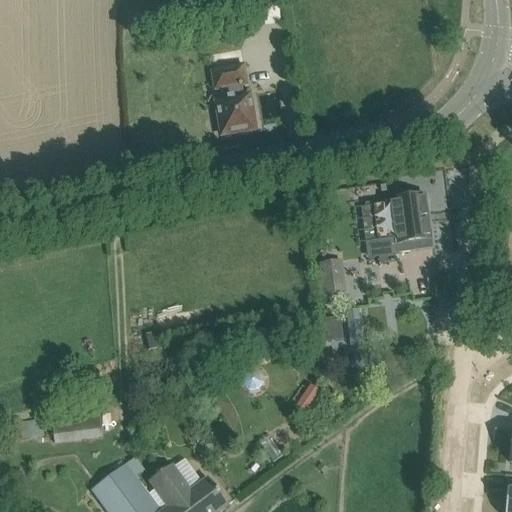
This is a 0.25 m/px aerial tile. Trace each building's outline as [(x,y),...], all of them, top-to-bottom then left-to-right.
[(241,86),(247,85),(244,67),(212,72),(215,91),(221,90),(223,102),(217,103),(223,135),(255,130),(249,98),(243,99),(241,86)] [(366,212),(363,213),(369,259),(415,252),(415,254),(433,251),(425,196),(365,205),(366,212)] [(344,260),(319,264),(324,298),(349,295),(344,260)] [(346,312),(350,348),(362,347),(358,311),(346,312)] [(237,365),(219,370),(222,381),(240,376),(237,365)] [(311,387),(296,408),(304,413),(318,392),(311,387)] [(53,424),(56,444),(103,436),(100,416),(53,424)] [(191,434),(190,439),(195,442),(200,440),(200,435),(196,432),(191,434)] [(167,511),(166,510),(162,511),(160,511),(136,478),(145,471),(136,458),(92,491),(107,511),(167,511)] [(190,494),(171,468),(149,484),(167,509),(166,510),(167,511),(219,511),(228,506),(208,480),(190,494)]
